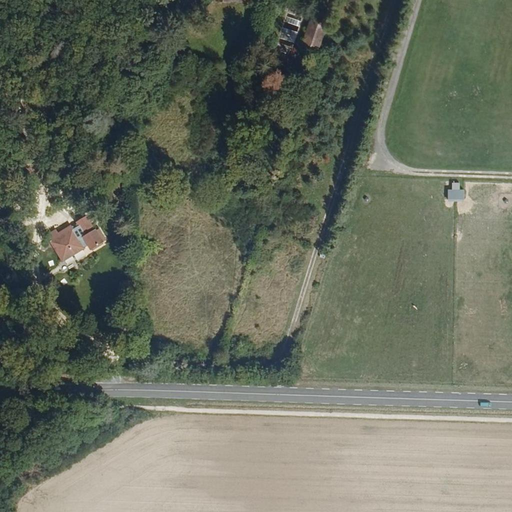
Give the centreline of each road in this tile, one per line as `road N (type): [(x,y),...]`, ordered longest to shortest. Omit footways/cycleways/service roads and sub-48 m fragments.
road 1 (secondary): [(511,401),(115,389),(0,396)]
road 2 (track): [(394,0),(274,393)]
road 3 (track): [(418,0),(382,116),(384,152),(409,170),(511,175)]
